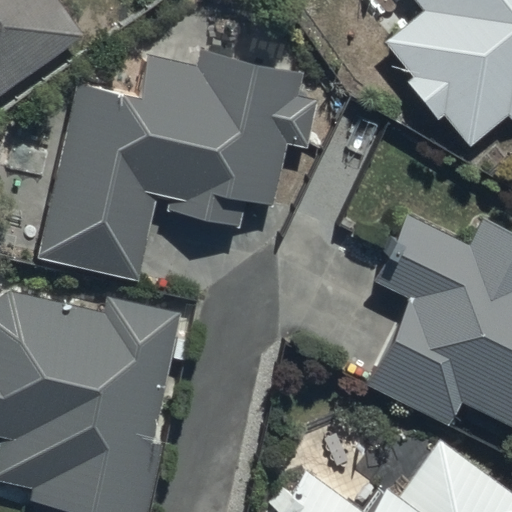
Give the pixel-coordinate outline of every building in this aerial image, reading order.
[(0,0),(0,77),(77,24),(60,0),(0,0)] [(511,0),(353,0),(406,60),(394,70),(427,108),(437,99),(465,132),(500,102),(506,109),(511,104),(511,0)] [(129,79),(71,67),(34,242),(131,263),(146,192),(235,211),(241,183),(265,188),(277,130),(297,134),(308,84),(290,80),(294,58),(189,36),(186,51),(137,41),(129,79)] [(454,388),(511,414),(511,219),(473,201),(461,227),(395,197),(364,263),(401,281),(356,376),(441,416),(454,388)] [(145,425),(168,296),(101,280),(96,300),(1,278),(0,278),(0,469),(28,475),(25,492),(40,494),(38,508),(57,511),(138,511),(154,426),(145,425)] [(268,490),(254,511),(509,511),(511,509),(511,481),(431,420),(392,472),(369,454),(367,451),(366,448),(364,445),(362,442),(359,440),(357,437),(354,435),(351,433),(348,432),(344,431),(341,430),(338,429),(334,429),(330,429),(327,429),(324,430),(320,430),(317,432),(314,433),(311,435),(308,437),(305,439),(303,441),(300,444),(298,447),(296,450),(295,453),(294,456),(293,460),(292,463),(292,466),(277,494),(268,490)]
